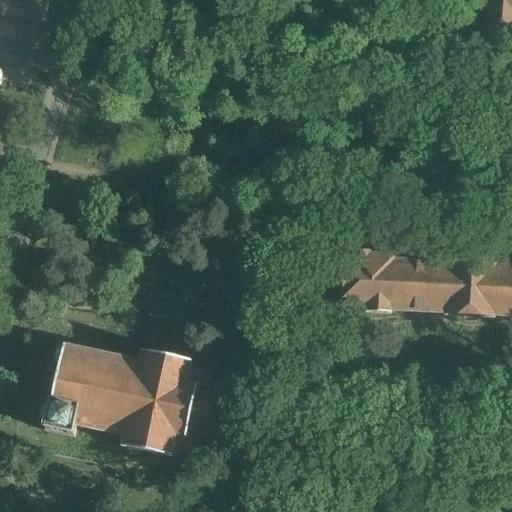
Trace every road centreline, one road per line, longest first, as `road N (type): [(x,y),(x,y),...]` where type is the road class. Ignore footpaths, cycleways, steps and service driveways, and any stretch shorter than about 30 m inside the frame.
road 1 (residential): [(81,23),(511,52)]
road 2 (residential): [(81,23),(27,175)]
